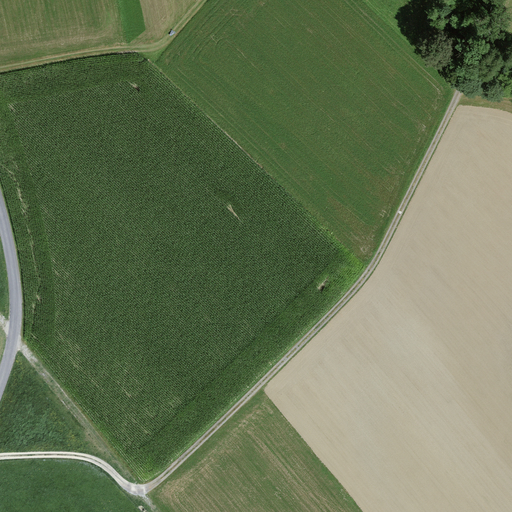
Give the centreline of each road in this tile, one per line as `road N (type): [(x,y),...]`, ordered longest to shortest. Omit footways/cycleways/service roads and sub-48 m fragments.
road 1 (track): [(0,458),(81,458),(100,463),(127,490),(146,491),(366,276),(460,91),(477,83),(511,93)]
road 2 (unclassified): [(0,209),(15,282),(0,385)]
